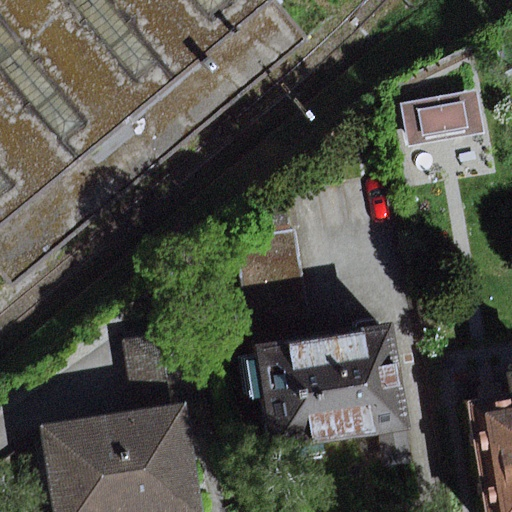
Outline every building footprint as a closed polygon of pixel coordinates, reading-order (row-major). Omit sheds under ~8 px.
[(273,0),(0,0),(0,276),(8,286),(306,39),(273,0)] [(478,91),(402,104),(409,148),(486,135),(478,91)] [(242,241),(291,233),(286,196),(269,199),(240,228),(242,241)] [(237,242),(251,326),(311,316),(296,232),(291,233),(242,241),(237,242)] [(121,339),(133,414),(190,405),(211,402),(199,327),(121,339)] [(397,329),(258,352),(274,455),(379,438),(409,434),(414,432),(397,329)] [(511,511),(511,397),(463,405),(479,511),(511,511)] [(133,414),(40,431),(55,511),(209,511),(190,405),(133,414)] [(409,434),(379,438),(383,468),(413,464),(409,434)]
